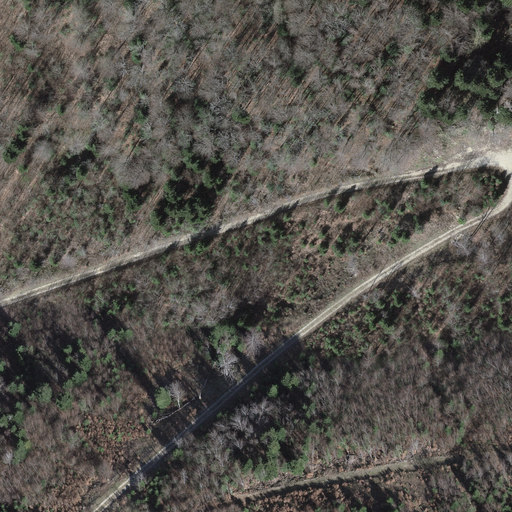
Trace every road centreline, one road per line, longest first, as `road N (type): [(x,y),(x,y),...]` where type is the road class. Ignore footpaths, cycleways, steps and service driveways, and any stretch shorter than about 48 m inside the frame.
road 1 (track): [(0,304),(376,180),(491,161),(508,166),(511,178)]
road 2 (track): [(511,186),(500,204),(280,352),(98,511)]
road 3 (track): [(199,511),(397,459),(511,449)]
